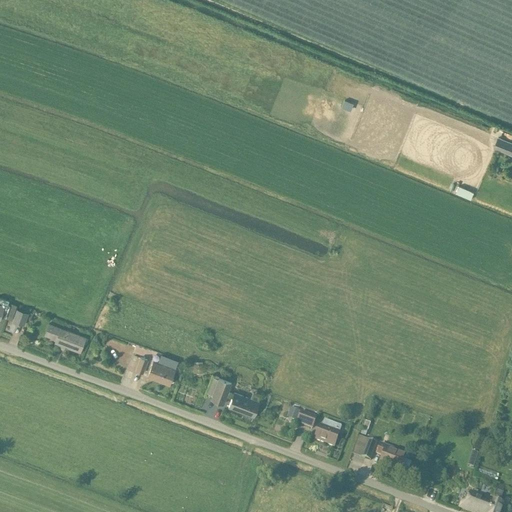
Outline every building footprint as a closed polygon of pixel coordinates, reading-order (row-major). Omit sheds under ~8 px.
[(344,100),(341,108),(351,111),(354,103),(344,100)] [(511,155),(511,142),(498,137),(493,148),(511,155)] [(459,186),(456,193),(471,199),(474,192),(459,186)] [(7,305),(9,301),(9,300),(0,297),(0,302),(2,303),(7,305)] [(24,325),(28,313),(18,310),(13,321),(24,325)] [(49,323),(46,331),(48,332),(47,334),(47,335),(47,336),(48,336),(48,337),(49,337),(56,340),(55,342),(56,342),(57,340),(66,344),(66,346),(80,351),(86,337),(49,323)] [(142,373),(147,360),(141,357),(136,370),(142,373)] [(169,385),(174,370),(153,362),(147,376),(151,378),(151,377),(155,378),(154,379),(169,385)] [(202,362),(193,362),(193,373),(202,373),(202,362)] [(224,404),(232,383),(218,378),(210,399),(224,404)] [(253,416),(258,402),(233,392),(228,407),(253,416)] [(290,408),(288,416),(297,419),(299,411),(290,408)] [(296,423),(311,428),(315,418),(300,412),(298,418),(296,423)] [(340,426),(328,421),(324,420),(322,427),(319,425),(313,439),(333,447),(340,427),(340,426)] [(365,436),(370,424),(365,422),(360,435),(365,436)] [(370,460),(376,443),(367,440),(360,457),(370,460)] [(399,451),(379,444),(376,453),(381,455),(378,463),(400,471),(407,473),(410,462),(404,460),(405,458),(397,455),(399,451)] [(473,492),(471,491),(466,503),(461,501),(459,508),(470,511),(499,511),(503,504),(477,494),(478,491),(474,490),(473,492)]
